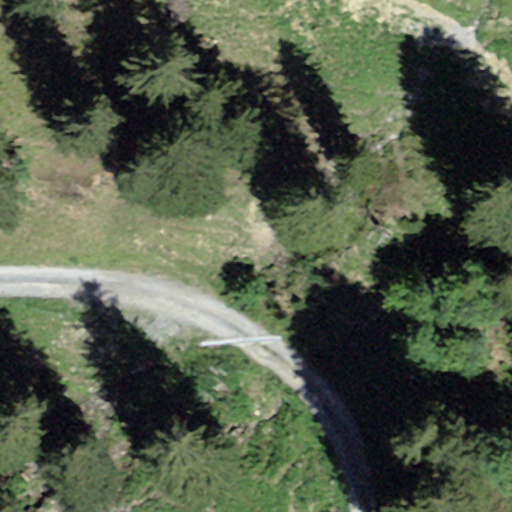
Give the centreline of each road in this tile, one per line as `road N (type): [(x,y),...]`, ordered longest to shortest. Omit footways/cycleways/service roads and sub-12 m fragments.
road 1 (track): [(0,281),(176,295),(259,338),(321,396),(350,445),(362,511)]
road 2 (track): [(340,0),(398,11),(511,95)]
